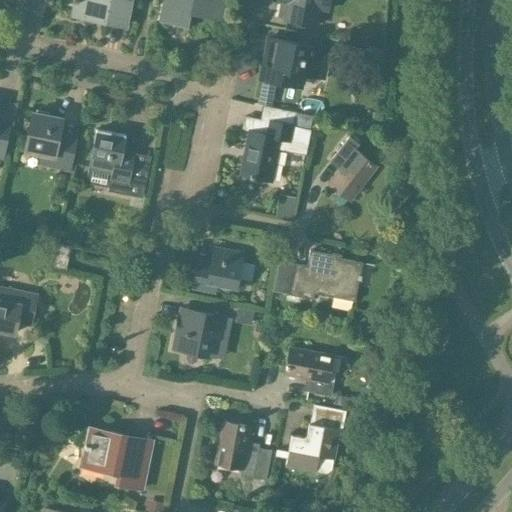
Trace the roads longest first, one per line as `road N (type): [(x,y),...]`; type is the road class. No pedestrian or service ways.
road 1 (tertiary): [(468,0),(471,148),(511,265)]
road 2 (residential): [(0,38),(224,84)]
road 3 (residential): [(128,384),(164,203),(199,210)]
road 4 (tertiary): [(511,174),(492,77),(494,0)]
road 5 (residential): [(0,395),(128,384)]
road 6 (residential): [(199,210),(224,84)]
